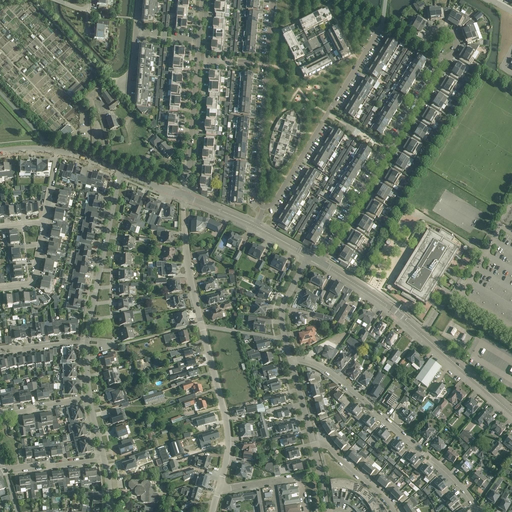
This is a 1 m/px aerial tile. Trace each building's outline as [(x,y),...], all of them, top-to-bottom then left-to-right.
[(108,8),(108,0),(107,0),(97,0),(97,2),(96,2),(96,5),(99,5),(99,7),(102,8),(108,8)] [(436,20),(435,7),(429,7),(430,10),(427,10),(427,15),(428,20),(431,20),(431,21),(433,21),(436,20)] [(441,19),(444,18),(444,14),(444,11),(447,11),(448,8),(443,9),(443,8),(435,9),(435,7),(436,20),(439,20),(441,20),(441,19)] [(230,9),(227,9),(215,8),(214,11),(215,12),(215,14),(216,14),(216,16),(225,17),(225,14),(229,15),(230,9)] [(328,8),(322,11),(327,21),(327,20),(332,17),(328,8)] [(453,24),(460,13),(455,10),(454,12),(451,10),(448,8),(447,11),(450,13),(449,15),(446,19),(449,21),(448,21),(450,22),(453,24)] [(323,23),(327,21),(322,11),(317,13),(323,23)] [(479,12),(474,17),(477,21),(483,16),(479,12)] [(313,15),(318,26),(323,23),(317,13),(313,15)] [(460,13),(453,24),(455,26),(457,27),(458,26),(460,28),(461,26),(463,27),(471,20),(469,18),(460,13)] [(308,18),(314,28),(318,26),(313,15),(308,18)] [(225,17),(216,16),(216,19),(215,19),(214,21),(213,25),(225,26),(226,20),(224,20),(225,17)] [(425,24),(427,21),(422,18),(418,16),(416,18),(414,17),(412,22),(423,29),(425,26),(426,24),(425,24)] [(309,30),(314,28),(308,18),(304,20),(309,30)] [(309,31),(309,30),(304,20),(300,22),(301,22),(299,23),(304,33),(309,31)] [(466,27),(462,29),(463,32),(462,32),(463,34),(463,35),(464,37),(476,32),(476,31),(472,20),(471,21),(466,25),(467,27),(466,27)] [(98,27),(94,27),(94,30),(95,30),(95,33),(106,34),(106,26),(105,26),(106,22),(99,21),(99,25),(97,25),(97,26),(98,26),(98,27)] [(411,27),(409,30),(418,35),(420,33),(421,31),(423,29),(412,22),(409,26),(411,27)] [(280,32),(283,38),(293,33),(290,28),(289,29),(289,28),(280,32)] [(327,33),(329,37),(340,32),(338,29),(337,28),(327,33)] [(342,36),(340,32),(329,37),(332,42),(342,36)] [(467,42),(468,44),(472,43),(479,40),(476,32),(464,37),(465,40),(466,42),(467,42)] [(99,42),(101,42),(105,42),(105,40),(108,40),(108,34),(106,34),(95,33),(94,36),(93,36),(93,39),(96,39),(96,41),(99,42)] [(295,37),(293,33),(283,38),(285,42),(295,37)] [(342,36),(332,42),(334,46),(344,41),(342,36)] [(287,47),(298,42),(295,37),(285,42),(287,47)] [(386,43),(397,49),(401,43),(398,42),(397,43),(390,39),(389,40),(388,40),(386,43)] [(336,51),(347,46),(344,41),(334,46),(336,51)] [(289,52),(300,46),(298,42),(287,47),(289,52)] [(142,43),(142,46),(141,51),(151,52),(152,47),(152,44),(142,43)] [(384,47),(394,54),(397,49),(386,43),(385,45),(385,46),(384,47)] [(463,52),(474,59),(472,58),(476,51),(479,46),(469,45),(469,46),(469,47),(468,46),(466,48),(465,48),(464,50),(463,52)] [(302,51),(300,46),(289,52),(292,56),(302,51)] [(349,50),(347,46),(336,51),(339,55),(349,50)] [(394,54),(384,47),(383,49),(381,52),(392,58),(394,54)] [(349,50),(339,55),(341,60),(343,59),(343,60),(352,56),(349,50)] [(305,55),(302,51),(292,56),(294,59),(295,60),(305,55)] [(379,56),(389,62),(392,58),(381,52),(379,54),(380,55),(379,56)] [(461,57),(459,60),(463,63),(470,67),(474,59),(463,52),(461,55),(460,57),(461,57)] [(418,53),(417,55),(418,56),(415,60),(424,66),(426,63),(425,63),(426,61),(424,60),(426,57),(418,53)] [(327,55),(323,58),(328,68),(331,66),(332,65),(327,55)] [(387,67),(389,62),(379,56),(378,58),(377,58),(376,60),(387,67)] [(328,68),(323,58),(318,60),(323,70),(328,68)] [(314,62),(319,73),(323,70),(318,60),(314,62)] [(387,67),(376,60),(374,63),(375,63),(374,65),(382,70),(384,66),(386,67),(387,67)] [(411,63),(411,64),(421,70),(422,68),(424,66),(415,60),(413,65),(411,63)] [(453,68),(465,75),(463,73),(467,66),(463,64),(458,61),(457,64),(456,63),(455,65),(453,68)] [(309,65),(314,75),(319,73),(314,62),(309,65)] [(184,65),(172,64),(171,69),(169,69),(168,72),(172,72),(182,73),(182,70),(183,70),(183,68),(184,68),(184,65)] [(411,64),(408,68),(419,74),(420,72),(420,71),(421,70),(411,64)] [(310,77),(314,75),(309,65),(304,67),(310,77)] [(374,65),(373,67),(372,66),(370,69),(379,74),(382,70),(374,65)] [(304,80),(310,77),(304,67),(305,68),(300,71),(304,80)] [(419,74),(408,68),(405,72),(416,78),(417,77),(419,74)] [(465,75),(453,68),(452,70),(450,72),(451,73),(450,75),(454,78),(458,81),(460,78),(462,79),(465,75)] [(371,75),(370,77),(377,82),(378,80),(379,80),(381,75),(370,69),(369,72),(368,74),(371,75)] [(170,81),(182,81),(183,78),(182,78),(182,76),(181,76),(182,73),(175,73),(172,72),(172,75),(171,75),(170,81)] [(416,78),(405,72),(403,77),(414,83),(415,80),(416,78)] [(377,82),(370,77),(368,79),(366,78),(365,80),(364,79),(363,82),(373,88),(376,84),(377,82)] [(403,77),(400,81),(410,87),(411,85),(412,86),(414,83),(403,77)] [(444,83),(455,90),(458,86),(456,84),(458,82),(453,79),(449,77),(447,79),(445,81),(444,83)] [(410,87),(400,81),(397,85),(408,92),(410,89),(409,89),(410,87)] [(361,87),(371,93),(373,88),(363,82),(361,85),(362,85),(361,87)] [(455,90),(444,83),(442,86),(441,88),(442,88),(440,91),(445,93),(449,96),(453,89),(455,90)] [(83,89),(79,85),(73,91),(70,88),(66,93),(71,98),(72,98),(73,99),(83,89)] [(407,95),(408,92),(397,85),(395,90),(405,96),(406,94),(407,95)] [(371,93),(361,87),(360,88),(359,88),(357,91),(368,97),(371,93)] [(209,93),(209,96),(218,97),(219,97),(220,89),(208,88),(208,91),(209,91),(208,93),(209,93)] [(355,95),(363,100),(366,96),(357,91),(356,93),(356,94),(355,95)] [(113,102),(106,92),(101,95),(108,105),(113,102)] [(436,96),(435,99),(446,106),(450,98),(444,95),(440,92),(438,94),(437,94),(436,96)] [(392,94),(390,98),(400,105),(402,102),(401,102),(402,100),(392,94)] [(363,100),(355,95),(354,97),(352,99),(361,105),(363,106),(365,102),(363,100)] [(207,104),(217,105),(218,97),(209,96),(209,99),(208,99),(208,101),(207,101),(207,104)] [(390,98),(387,103),(389,104),(397,109),(398,107),(399,108),(400,105),(390,98)] [(351,102),(350,104),(360,110),(358,109),(361,105),(352,99),(350,102),(351,102)] [(433,104),(431,106),(435,109),(440,111),(444,104),(446,106),(435,99),(434,99),(433,101),(432,103),(433,104)] [(117,106),(114,101),(107,107),(110,111),(117,106)] [(137,109),(142,114),(143,113),(146,110),(146,108),(147,108),(147,103),(137,102),(137,107),(137,109)] [(181,103),(180,103),(169,102),(170,102),(169,111),(173,111),(178,111),(179,108),(180,109),(180,106),(180,107),(181,103)] [(387,103),(384,107),(395,114),(397,111),(396,111),(397,109),(389,104),(387,103)] [(348,105),(347,108),(358,115),(360,110),(350,104),(349,106),(348,105)] [(384,107),(382,111),(392,118),(393,116),(395,114),(384,107)] [(425,114),(437,121),(441,114),(435,110),(430,107),(429,110),(428,109),(427,111),(425,114)] [(358,115),(347,108),(345,111),(346,111),(345,113),(354,119),(357,114),(357,115),(358,115)] [(293,111),(292,111),(290,111),(289,112),(288,112),(287,113),(286,113),(285,114),(287,116),(285,121),(280,119),(278,122),(277,123),(276,125),(288,129),(293,111)] [(294,112),(293,111),(288,129),(300,132),(300,131),(300,129),(300,127),(300,126),(294,124),(296,118),(293,117),(295,112),(294,112)] [(392,118),(382,111),(379,116),(381,117),(390,122),(391,120),(391,119),(392,118)] [(168,112),(167,121),(179,122),(179,119),(179,116),(178,116),(178,113),(168,112)] [(423,119),(422,122),(426,124),(432,128),(437,121),(425,114),(424,117),(422,119),(423,119)] [(117,128),(114,117),(106,119),(110,130),(117,128)] [(378,121),(387,126),(388,125),(390,122),(381,117),(378,121)] [(378,121),(376,120),(374,124),(384,131),(386,128),(385,128),(387,126),(378,121)] [(417,127),(416,129),(427,136),(430,132),(428,130),(430,128),(425,125),(421,123),(419,125),(417,127)] [(383,134),(384,131),(374,124),(371,129),(381,135),(382,133),(383,134)] [(285,140),(288,129),(276,125),(275,128),(274,131),(282,133),(280,139),(285,140)] [(69,128),(67,126),(60,132),(67,138),(73,132),(70,129),(71,128),(69,127),(69,128)] [(218,127),(216,127),(205,126),(205,130),(205,132),(206,132),(206,135),(211,135),(217,135),(217,132),(215,132),(215,127),(218,127)] [(288,129),(285,140),(289,141),(291,136),(299,138),(299,137),(299,135),(300,134),(300,132),(288,129)] [(333,131),(331,133),(342,140),(345,135),(335,129),(334,131),(333,131)] [(427,136),(416,129),(414,132),(413,134),(414,134),(412,137),(417,140),(421,142),(422,140),(425,141),(427,136)] [(63,139),(56,132),(54,134),(60,141),(63,139)] [(177,133),(168,132),(167,137),(167,139),(168,140),(176,141),(176,138),(177,138),(177,133)] [(342,140),(331,133),(330,136),(329,138),(340,144),(342,140)] [(161,141),(156,136),(150,142),(155,147),(158,149),(159,148),(169,159),(175,153),(165,143),(164,143),(161,140),(161,141)] [(204,142),(203,145),(215,146),(216,140),(214,140),(215,137),(206,137),(206,139),(205,139),(204,142)] [(337,149),(340,144),(329,138),(328,140),(328,139),(326,142),(337,149)] [(408,142),(407,145),(418,152),(422,145),(416,141),(412,138),(410,141),(409,140),(408,142)] [(269,148),(281,151),(285,140),(280,139),(278,144),(270,142),(270,145),(269,148)] [(285,140),(281,151),(293,155),(294,152),(295,150),(295,149),(287,147),(289,141),(285,140)] [(337,149),(326,142),(324,145),(325,145),(324,147),(334,153),(337,149)] [(361,145),(358,150),(369,156),(371,154),(370,153),(371,151),(361,145)] [(405,150),(403,152),(407,155),(414,159),(418,152),(407,145),(405,147),(404,149),(405,150)] [(332,157),(334,153),(324,147),(323,148),(322,148),(321,151),(332,157)] [(276,168),(281,151),(269,148),(269,151),(269,154),(275,156),(273,162),(276,163),(274,168),(275,168),(276,168)] [(358,150),(356,154),(366,160),(367,159),(368,159),(369,156),(358,150)] [(293,155),(281,151),(276,168),(277,169),(278,169),(279,164),(282,164),(284,159),(289,160),(290,159),(291,158),(292,156),(293,155)] [(332,157),(321,151),(319,153),(320,154),(319,156),(329,162),(332,157)] [(356,154),(353,158),(355,160),(364,165),(365,162),(366,160),(356,154)] [(397,160),(409,167),(407,166),(411,159),(407,156),(402,154),(401,156),(400,156),(399,158),(397,160)] [(215,157),(203,156),(202,159),(203,159),(203,161),(204,161),(204,164),(212,165),(213,165),(214,165),(214,162),(215,157)] [(326,166),(329,162),(319,156),(318,157),(317,157),(316,159),(326,166)] [(322,172),(326,166),(316,159),(314,162),(314,163),(313,164),(319,168),(318,169),(322,172)] [(353,164),(361,169),(362,167),(362,168),(364,165),(355,160),(353,164)] [(396,163),(394,165),(395,165),(394,168),(398,170),(402,173),(404,170),(406,172),(409,167),(397,160),(396,163)] [(33,174),(33,164),(30,164),(30,163),(29,163),(29,162),(27,162),(27,163),(19,163),(20,174),(24,174),(24,175),(30,175),(30,174),(33,174)] [(33,164),(33,174),(40,174),(40,176),(47,177),(47,175),(49,175),(49,176),(50,169),(47,169),(47,163),(36,163),(36,164),(33,164)] [(350,163),(348,167),(359,174),(360,171),(361,169),(353,164),(350,163)] [(212,173),(212,165),(204,164),(203,167),(202,167),(202,169),(201,169),(201,172),(212,173)] [(9,166),(9,165),(3,165),(4,178),(7,177),(7,179),(13,178),(12,171),(12,166),(9,166)] [(74,167),(68,166),(68,167),(60,165),(58,170),(63,172),(61,178),(67,180),(67,178),(70,179),(70,177),(74,167)] [(359,174),(348,167),(345,172),(355,178),(356,176),(357,176),(359,174)] [(82,170),(76,168),(76,169),(73,169),(70,177),(70,178),(69,180),(75,182),(74,183),(75,185),(77,185),(78,181),(82,170)] [(389,173),(388,176),(399,182),(402,178),(400,177),(402,174),(397,171),(393,169),(391,171),(389,173)] [(86,173),(87,171),(82,170),(78,181),(81,182),(80,184),(86,185),(89,173),(86,173)] [(314,172),(310,170),(309,171),(307,174),(316,179),(318,180),(320,176),(321,174),(315,170),(314,172)] [(343,176),(342,176),(353,182),(355,180),(354,179),(355,178),(345,172),(343,176)] [(94,188),(98,174),(92,173),(92,174),(89,173),(86,185),(94,188)] [(102,177),(103,176),(98,174),(94,188),(102,190),(105,178),(102,177)] [(316,179),(307,174),(305,176),(306,177),(305,178),(313,183),(315,179),(316,179)] [(353,182),(342,176),(340,180),(342,182),(350,186),(351,185),(352,185),(353,182)] [(399,182),(388,176),(386,178),(385,180),(386,181),(384,183),(389,186),(393,188),(394,186),(397,187),(399,182)] [(310,188),(313,183),(305,178),(304,180),(303,180),(302,182),(310,188)] [(310,188),(302,182),(300,185),(301,185),(300,187),(310,193),(308,192),(310,188)] [(350,186),(342,182),(339,186),(348,191),(350,188),(349,188),(350,186)] [(200,187),(201,187),(201,189),(202,189),(201,192),(201,195),(207,197),(207,192),(211,192),(214,185),(214,184),(213,184),(211,184),(201,183),(200,183),(200,187)] [(392,189),(384,184),(382,187),(381,186),(379,191),(388,197),(390,198),(393,194),(391,192),(392,189)] [(339,186),(337,185),(334,189),(345,195),(346,193),(346,194),(348,191),(339,186)] [(307,198),(310,193),(300,187),(299,189),(298,188),(296,191),(307,198)] [(62,193),(59,192),(58,198),(66,200),(69,200),(71,190),(63,188),(62,193)] [(334,189),(332,193),(343,200),(344,197),(345,195),(334,189)] [(304,202),(307,198),(296,191),(295,194),(294,196),(304,202)] [(377,196),(375,198),(379,201),(384,204),(388,197),(379,191),(377,193),(376,195),(377,196)] [(137,220),(139,214),(141,208),(138,207),(141,201),(143,196),(143,195),(141,194),(135,192),(134,193),(130,200),(134,202),(133,203),(134,204),(136,204),(135,205),(136,206),(133,213),(134,214),(132,216),(135,217),(134,219),(136,220),(137,220)] [(101,201),(102,199),(100,198),(101,195),(95,194),(92,194),(88,193),(87,199),(89,199),(88,202),(100,204),(101,201)] [(337,203),(339,204),(340,202),(341,203),(343,200),(332,193),(329,198),(331,199),(330,201),(336,205),(337,203)] [(300,205),(302,206),(304,202),(294,196),(293,197),(291,200),(300,205)] [(62,205),(61,208),(67,209),(69,200),(66,200),(58,198),(57,204),(62,205)] [(149,225),(151,226),(154,227),(158,217),(154,215),(155,212),(157,213),(160,205),(161,202),(160,202),(156,200),(154,199),(153,201),(149,199),(147,204),(145,208),(145,209),(149,211),(149,210),(152,211),(150,216),(153,217),(149,225)] [(37,200),(31,201),(32,215),(38,214),(37,208),(40,208),(40,202),(37,202),(37,200)] [(300,205),(291,200),(289,203),(290,203),(289,205),(299,211),(302,206),(300,205)] [(369,206),(381,213),(383,209),(381,207),(383,205),(379,202),(374,200),(373,202),(372,202),(371,204),(369,206)] [(22,202),(22,204),(23,210),(26,210),(26,215),(32,215),(31,201),(22,202)] [(86,204),(85,210),(97,212),(98,209),(99,209),(100,204),(88,202),(85,201),(85,204),(86,204)] [(9,217),(15,217),(14,208),(11,208),(10,205),(8,206),(8,203),(5,204),(5,206),(6,212),(8,212),(9,217)] [(325,203),(323,207),(334,214),(336,211),(335,211),(336,209),(325,203)] [(23,210),(22,204),(17,205),(17,207),(14,208),(15,217),(21,216),(20,210),(23,210)] [(167,205),(165,208),(164,211),(166,212),(166,219),(173,219),(173,214),(174,214),(174,210),(173,210),(173,207),(167,205)] [(286,209),(297,215),(299,211),(289,205),(288,206),(287,206),(286,209)] [(381,213),(369,206),(368,209),(366,211),(367,211),(366,214),(370,217),(374,219),(376,217),(378,218),(381,213)] [(334,214),(323,207),(322,207),(323,208),(321,212),(331,218),(332,216),(332,217),(334,214)] [(67,209),(61,208),(61,211),(55,210),(54,215),(66,218),(67,212),(67,209)] [(297,215),(286,209),(284,211),(285,212),(284,213),(294,219),(297,215)] [(97,221),(98,215),(97,215),(97,212),(85,210),(84,215),(86,215),(85,218),(97,221)] [(331,218),(321,212),(318,216),(329,223),(330,220),(331,218)] [(282,215),(280,217),(291,224),(294,219),(284,213),(283,215),(282,215)] [(59,222),(58,225),(64,226),(67,227),(68,224),(65,223),(65,222),(66,222),(66,219),(66,218),(54,215),(53,221),(59,222)] [(361,219),(360,222),(371,229),(374,224),(372,223),(373,220),(365,215),(363,218),(363,217),(361,219)] [(329,223),(318,216),(317,216),(315,220),(326,227),(327,225),(327,226),(329,223)] [(291,224),(280,217),(279,220),(278,222),(280,223),(278,226),(285,230),(286,227),(288,228),(291,224)] [(95,226),(96,226),(97,221),(85,218),(84,221),(83,221),(82,226),(94,228),(95,226)] [(134,219),(133,223),(127,221),(126,225),(127,225),(127,227),(126,227),(125,231),(130,233),(130,232),(134,234),(136,227),(140,228),(141,222),(134,219)] [(206,219),(197,219),(195,220),(196,221),(195,222),(194,222),(192,223),(191,232),(200,233),(206,228),(206,227),(207,227),(218,232),(221,225),(210,220),(210,221),(208,220),(206,220),(206,219)] [(326,227),(315,220),(312,225),(323,232),(325,229),(324,228),(326,227)] [(371,229),(360,222),(357,226),(358,227),(356,229),(365,235),(366,232),(369,233),(371,229)] [(58,225),(58,228),(52,227),(51,232),(60,234),(62,235),(64,235),(66,226),(64,226),(58,225)] [(310,229),(312,231),(320,236),(321,234),(322,234),(323,232),(312,225),(313,225),(310,229)] [(95,234),(95,232),(93,231),(94,228),(82,226),(81,231),(82,232),(82,235),(94,237),(95,234)] [(154,227),(151,226),(150,231),(157,231),(157,235),(159,237),(162,237),(162,238),(164,238),(163,243),(173,244),(173,240),(172,240),(173,234),(164,233),(165,229),(154,227)] [(438,235),(429,229),(428,230),(430,231),(396,287),(395,286),(394,286),(403,292),(401,295),(408,299),(409,297),(415,301),(414,303),(417,300),(426,305),(424,304),(458,248),(460,249),(451,243),(454,238),(441,230),(438,235)] [(9,239),(18,238),(17,232),(12,233),(12,230),(4,231),(5,240),(9,239)] [(352,235),(350,237),(362,244),(365,240),(363,238),(364,236),(356,230),(354,233),(353,233),(352,235)] [(312,231),(310,235),(318,240),(320,238),(319,237),(320,236),(312,231)] [(51,232),(50,238),(55,239),(55,242),(61,243),(62,235),(60,234),(51,232)] [(232,234),(227,244),(238,249),(242,239),(237,237),(237,236),(232,234)] [(91,242),(93,242),(94,237),(82,235),(81,237),(80,237),(79,243),(91,245),(91,242)] [(318,240),(310,235),(307,239),(306,239),(303,244),(310,248),(313,243),(315,244),(316,243),(317,243),(318,240)] [(362,244),(350,237),(349,240),(348,242),(347,245),(355,250),(357,247),(359,249),(362,244)] [(5,240),(7,245),(8,248),(14,247),(13,245),(19,244),(18,238),(9,239),(5,240)] [(132,249),(134,239),(128,238),(123,238),(123,242),(123,247),(128,248),(129,249),(130,250),(132,249)] [(472,243),(479,247),(481,242),(474,238),(472,243)] [(61,243),(55,242),(54,245),(49,244),(48,246),(47,249),(48,249),(56,251),(57,248),(60,248),(61,243)] [(91,253),(92,248),(90,248),(91,245),(79,243),(78,248),(79,248),(78,251),(91,253)] [(261,248),(253,245),(248,254),(259,260),(265,249),(261,247),(261,248)] [(353,260),(356,255),(353,253),(355,251),(351,248),(346,246),(345,248),(344,248),(343,250),(341,253),(353,259),(353,260)] [(20,255),(21,255),(20,252),(19,250),(14,250),(14,247),(8,248),(8,253),(8,254),(7,257),(11,256),(20,255)] [(56,251),(48,249),(48,250),(47,250),(47,253),(46,255),(52,256),(51,259),(57,260),(59,260),(60,257),(57,254),(56,254),(56,251)] [(174,250),(163,249),(163,259),(165,260),(165,261),(169,261),(169,260),(173,260),(173,255),(174,255),(174,250)] [(88,259),(90,259),(91,253),(78,251),(78,254),(76,254),(75,259),(88,261),(88,259)] [(242,253),(237,251),(233,259),(238,261),(242,253)] [(208,259),(207,252),(198,254),(199,261),(201,261),(201,265),(202,274),(208,273),(208,274),(211,274),(211,273),(212,272),(211,268),(214,268),(214,263),(209,264),(208,259)] [(341,253),(340,255),(338,257),(339,258),(338,260),(341,262),(340,265),(347,269),(348,267),(351,262),(353,259),(341,253)] [(16,265),(15,262),(21,261),(21,259),(21,256),(20,256),(20,255),(11,256),(7,257),(9,262),(10,265),(16,265)] [(130,256),(120,256),(120,260),(121,260),(121,261),(121,262),(121,266),(130,266),(130,256)] [(283,260),(276,256),(270,266),(281,272),(287,261),(283,259),(283,260)] [(51,259),(51,262),(45,261),(44,266),(53,268),(56,269),(57,262),(57,260),(51,259)] [(87,270),(88,265),(87,264),(88,261),(75,259),(74,264),(76,265),(75,268),(87,270)] [(167,263),(161,262),(161,270),(167,270),(167,276),(170,276),(175,276),(175,269),(176,269),(176,266),(175,266),(167,266),(167,263)] [(22,273),(22,272),(23,272),(22,269),(22,267),(16,267),(16,265),(10,265),(10,268),(10,274),(13,274),(22,273)] [(56,269),(53,268),(44,266),(43,272),(49,273),(48,276),(54,277),(54,274),(55,274),(56,269)] [(85,275),(86,275),(87,270),(75,268),(75,270),(73,270),(72,275),(84,278),(85,275)] [(118,273),(118,277),(119,277),(119,281),(126,281),(129,281),(129,278),(132,278),(133,277),(133,274),(133,273),(130,273),(130,269),(123,269),(123,273),(118,273)] [(11,281),(12,281),(12,283),(18,282),(17,279),(23,278),(22,273),(13,274),(10,274),(11,281)] [(326,280),(315,274),(310,282),(322,288),(326,280)] [(84,286),(85,281),(84,281),(84,278),(72,275),(71,281),(72,281),(72,284),(84,286)] [(54,277),(48,276),(47,279),(42,278),(41,284),(54,286),(55,280),(53,280),(54,277)] [(217,285),(215,280),(209,281),(210,284),(204,285),(206,292),(215,289),(214,285),(217,285)] [(179,285),(178,281),(169,283),(170,293),(181,292),(180,285),(179,285)] [(270,298),(271,296),(271,295),(270,295),(271,292),(268,291),(270,288),(257,281),(255,284),(259,286),(258,289),(258,290),(260,291),(258,296),(262,299),(262,298),(267,300),(268,298),(269,298),(270,298)] [(342,300),(344,301),(346,302),(350,296),(346,293),(348,289),(344,287),(344,286),(336,281),(330,292),(331,292),(328,298),(327,300),(328,300),(326,302),(329,306),(332,303),(331,302),(332,300),(332,301),(336,295),(338,296),(341,292),(345,295),(342,300)] [(54,286),(41,284),(40,284),(40,287),(40,289),(45,290),(45,293),(50,294),(51,294),(52,293),(54,286)] [(82,291),(83,292),(84,286),(72,284),(71,287),(70,287),(69,292),(81,294),(82,291)] [(129,295),(128,284),(119,284),(119,288),(117,288),(117,290),(119,290),(119,291),(118,291),(119,296),(129,295)] [(225,294),(224,290),(218,291),(219,295),(207,298),(209,305),(220,302),(219,298),(223,297),(223,294),(225,294)] [(319,298),(318,297),(306,291),(303,296),(303,297),(304,297),(304,298),(300,305),(304,307),(308,308),(311,303),(315,305),(319,298)] [(81,303),(82,298),(80,297),(81,294),(69,292),(68,297),(69,298),(69,301),(81,303)] [(48,303),(42,297),(35,298),(35,293),(29,294),(30,303),(31,303),(38,306),(38,305),(39,305),(39,304),(38,299),(39,299),(43,302),(43,304),(48,303)] [(24,300),(21,301),(22,307),(22,308),(31,307),(30,303),(29,294),(23,295),(24,300)] [(21,301),(18,301),(18,295),(12,296),(13,305),(13,310),(16,309),(22,308),(22,307),(21,301)] [(47,295),(45,295),(42,297),(48,303),(51,300),(47,295)] [(7,306),(13,305),(12,296),(6,297),(7,302),(4,303),(4,308),(4,309),(7,308),(7,306)] [(165,297),(166,301),(170,300),(170,302),(173,301),(175,308),(181,307),(181,308),(184,307),(183,303),(182,303),(181,297),(173,299),(172,296),(165,297)] [(135,299),(135,297),(119,299),(119,304),(117,304),(118,311),(129,309),(128,302),(131,301),(131,299),(135,299)] [(264,302),(256,299),(254,314),(265,315),(266,312),(267,309),(265,309),(265,307),(266,307),(267,306),(263,305),(264,302)] [(344,301),(342,300),(339,305),(338,304),(334,311),(336,313),(340,307),(344,301)] [(78,308),(80,308),(81,303),(69,301),(68,303),(67,303),(66,309),(78,311),(78,308)] [(344,301),(340,307),(342,309),(334,322),(335,322),(340,325),(341,326),(347,317),(350,319),(354,313),(350,311),(351,309),(345,305),(346,302),(344,301)] [(153,321),(150,308),(144,309),(147,323),(153,321)] [(220,311),(219,309),(211,310),(213,315),(212,316),(213,321),(223,318),(221,311),(220,311)] [(370,314),(364,311),(358,320),(369,326),(375,316),(370,313),(370,314)] [(187,320),(186,313),(179,314),(174,315),(175,320),(176,320),(177,324),(174,324),(175,329),(188,325),(186,320),(187,320)] [(333,318),(314,313),(313,318),(323,320),(327,321),(327,323),(327,324),(330,323),(333,318)] [(301,325),(304,325),(305,320),(308,320),(308,315),(305,315),(305,314),(296,314),(295,325),(296,325),(297,326),(300,326),(301,325)] [(129,316),(129,315),(118,317),(120,326),(131,324),(130,319),(133,319),(133,316),(129,316)] [(258,317),(249,316),(248,321),(251,322),(250,325),(251,325),(252,327),(253,328),(254,328),(254,330),(259,331),(259,332),(265,333),(266,327),(264,327),(265,323),(257,321),(258,317)] [(53,336),(59,335),(59,334),(61,333),(60,321),(55,322),(54,317),(51,318),(52,324),(53,336)] [(70,334),(75,333),(75,332),(78,331),(77,324),(78,324),(79,320),(77,321),(77,319),(71,320),(71,321),(68,322),(70,334)] [(65,335),(67,334),(70,334),(68,322),(66,322),(65,321),(60,321),(61,333),(64,333),(65,335)] [(48,337),(50,336),(53,336),(52,324),(49,324),(49,322),(43,323),(45,335),(48,335),(48,337)] [(37,338),(42,337),(42,336),(45,335),(43,323),(38,324),(38,325),(35,326),(37,338)] [(386,327),(380,323),(376,329),(373,327),(369,335),(374,338),(376,334),(380,337),(382,333),(383,334),(385,331),(384,330),(386,327)] [(31,339),(33,338),(37,338),(35,326),(32,326),(32,324),(27,325),(28,337),(31,337),(31,339)] [(20,340),(25,339),(25,338),(28,337),(27,325),(21,326),(21,327),(18,328),(20,340)] [(14,340),(16,340),(20,340),(18,328),(16,328),(15,326),(10,327),(11,339),(14,339),(14,340)] [(316,331),(315,326),(306,328),(307,332),(304,333),(299,334),(300,337),(299,337),(301,344),(309,342),(311,345),(316,342),(315,340),(314,335),(316,334),(315,331),(316,331)] [(134,339),(132,329),(120,332),(122,342),(134,339)] [(362,343),(368,332),(364,330),(358,340),(361,343),(362,343)] [(189,342),(186,333),(179,335),(174,336),(174,335),(170,336),(170,335),(163,336),(165,344),(172,342),(171,340),(179,338),(181,345),(189,342)] [(387,339),(384,337),(380,345),(385,348),(387,344),(391,347),(393,343),(394,344),(396,341),(395,340),(397,337),(391,333),(387,339)] [(262,338),(253,336),(254,342),(256,341),(257,345),(256,345),(257,349),(258,349),(258,351),(267,348),(267,347),(270,347),(270,346),(269,342),(264,343),(264,341),(263,341),(262,338)] [(336,362),(335,364),(339,368),(341,369),(342,370),(342,369),(346,365),(349,360),(351,358),(354,360),(360,354),(359,353),(364,348),(353,338),(351,337),(346,343),(347,344),(356,352),(353,356),(351,354),(347,358),(343,355),(341,357),(339,358),(336,361),(336,362)] [(324,358),(327,359),(329,360),(334,352),(327,348),(326,350),(320,346),(315,349),(317,354),(320,352),(324,354),(323,357),(325,358),(324,358)] [(62,354),(62,356),(75,355),(75,350),(68,350),(68,347),(61,348),(62,350),(61,350),(61,354),(62,354)] [(188,350),(187,349),(183,350),(174,352),(170,353),(171,358),(184,354),(185,357),(188,357),(192,355),(191,349),(188,350)] [(401,354),(396,350),(386,363),(387,364),(384,369),(388,372),(391,367),(401,354)] [(411,365),(417,370),(424,363),(416,356),(417,354),(413,351),(410,355),(409,355),(406,358),(413,364),(411,365)] [(116,358),(114,352),(109,354),(109,357),(104,358),(106,367),(112,365),(111,363),(114,362),(113,359),(116,358)] [(260,353),(251,356),(252,360),(258,359),(258,361),(263,360),(264,365),(274,362),(273,356),(272,357),(271,354),(261,357),(260,353)] [(49,356),(49,354),(44,354),(44,359),(44,364),(49,364),(49,362),(52,362),(52,361),(52,356),(49,356)] [(40,357),(40,355),(35,355),(35,360),(35,365),(41,365),(40,363),(43,363),(43,357),(40,357)] [(60,364),(62,364),(68,364),(68,361),(75,361),(75,355),(62,356),(62,358),(61,358),(61,361),(60,361),(60,364)] [(31,356),(25,356),(27,366),(32,366),(32,368),(35,368),(34,362),(34,358),(31,358),(31,356)] [(158,356),(153,358),(155,369),(161,367),(158,356)] [(22,359),(21,357),(16,358),(18,367),(23,367),(23,365),(26,365),(25,358),(22,359)] [(7,359),(9,369),(14,368),(14,369),(17,368),(15,359),(13,360),(12,358),(7,359)] [(8,368),(8,365),(6,361),(4,361),(3,359),(0,359),(0,368),(0,370),(5,369),(6,370),(9,369),(8,368)] [(187,367),(188,368),(190,367),(195,366),(193,359),(190,360),(190,359),(185,361),(180,362),(177,363),(178,368),(180,368),(180,369),(187,367)] [(441,367),(430,359),(413,383),(414,384),(418,387),(421,384),(427,388),(441,367)] [(359,365),(354,361),(347,369),(350,371),(347,374),(354,380),(361,372),(357,368),(359,365)] [(62,371),(62,373),(76,372),(75,367),(68,367),(68,364),(62,364),(62,368),(63,367),(63,370),(62,371)] [(274,369),(273,366),(262,369),(264,377),(268,376),(269,378),(278,376),(277,371),(275,371),(275,369),(274,369)] [(114,375),(112,369),(104,371),(105,374),(103,374),(105,380),(108,380),(109,386),(114,385),(120,383),(118,374),(114,375)] [(186,377),(186,379),(198,375),(196,369),(185,372),(169,377),(170,382),(186,377)] [(371,375),(366,371),(356,382),(362,387),(364,385),(366,387),(369,383),(371,380),(368,379),(370,375),(371,375)] [(76,372),(62,373),(63,375),(62,375),(62,378),(63,378),(63,381),(69,381),(69,378),(76,378),(76,372)] [(310,385),(321,382),(320,377),(321,375),(317,373),(316,372),(315,372),(315,373),(314,374),(314,375),(313,375),(313,374),(307,376),(309,382),(310,382),(310,385)] [(384,376),(379,373),(372,384),(373,384),(375,386),(372,392),(370,394),(376,397),(377,398),(379,394),(380,395),(383,390),(382,390),(377,387),(384,376)] [(272,380),(262,383),(264,388),(270,387),(272,392),(277,391),(282,389),(280,384),(279,384),(277,379),(272,380)] [(69,381),(63,381),(63,385),(68,384),(68,386),(65,387),(63,387),(63,390),(76,389),(76,384),(69,384),(69,381)] [(194,390),(195,393),(195,394),(202,392),(201,386),(197,387),(197,384),(193,385),(192,382),(187,383),(177,387),(182,385),(184,391),(192,388),(193,391),(194,390)] [(319,392),(324,390),(323,387),(320,388),(318,383),(321,382),(310,385),(311,388),(310,388),(312,393),(319,392)] [(28,390),(23,391),(25,403),(31,402),(29,392),(33,392),(31,383),(27,384),(28,390)] [(433,392),(433,393),(438,396),(445,387),(440,383),(433,392)] [(110,389),(105,391),(108,401),(113,400),(113,402),(116,401),(117,402),(116,403),(120,402),(121,405),(126,404),(128,403),(126,396),(124,390),(121,391),(117,392),(116,387),(110,389)] [(14,390),(14,388),(11,389),(11,392),(6,393),(6,397),(8,405),(13,405),(12,397),(15,397),(15,394),(14,390)] [(417,390),(419,391),(415,396),(414,395),(412,398),(416,400),(422,403),(424,400),(425,399),(427,397),(422,394),(423,394),(421,392),(423,390),(419,388),(417,390)] [(77,395),(76,389),(63,390),(63,392),(62,392),(62,396),(63,396),(63,399),(70,398),(70,395),(77,395)] [(461,392),(457,389),(452,394),(452,395),(448,400),(452,404),(455,400),(456,401),(458,399),(461,402),(466,395),(462,391),(461,392)] [(15,394),(15,397),(19,396),(20,403),(25,403),(23,391),(18,392),(18,390),(14,390),(15,394)] [(315,402),(323,400),(323,399),(322,394),(324,393),(324,390),(319,392),(312,393),(313,399),(314,398),(315,402)] [(340,415),(350,403),(347,400),(347,399),(346,398),(345,397),(344,397),(343,397),(336,391),(332,395),(333,399),(334,398),(342,404),(337,410),(340,415)] [(164,400),(162,392),(159,393),(153,395),(143,398),(145,406),(164,400)] [(260,401),(262,400),(263,404),(266,403),(265,401),(271,400),(270,395),(259,398),(260,401)] [(398,398),(393,395),(388,403),(384,400),(381,403),(388,408),(389,406),(391,408),(394,410),(398,404),(396,402),(398,398)] [(285,403),(283,396),(279,397),(279,396),(280,396),(272,398),(275,406),(285,403)] [(407,397),(405,396),(402,400),(401,403),(403,404),(405,402),(408,402),(408,401),(409,401),(409,399),(408,399),(408,398),(407,397)] [(197,401),(196,398),(195,398),(193,399),(188,401),(183,402),(185,407),(196,404),(197,407),(198,407),(199,411),(202,410),(207,409),(205,402),(202,403),(201,400),(197,401)] [(323,400),(315,402),(316,405),(315,406),(316,411),(317,411),(324,409),(323,406),(325,406),(325,405),(328,404),(326,399),(323,400)] [(438,407),(432,414),(434,417),(437,419),(439,416),(441,413),(439,411),(440,409),(441,410),(448,403),(444,399),(438,407)] [(475,402),(471,399),(465,406),(468,409),(467,411),(472,416),(478,408),(473,403),(475,402)] [(350,403),(340,415),(345,410),(349,413),(347,415),(350,417),(353,414),(357,408),(353,405),(350,403)] [(266,413),(263,404),(236,410),(238,416),(257,412),(258,414),(266,413)] [(464,409),(461,406),(453,415),(455,413),(459,415),(464,409)] [(68,417),(81,414),(80,408),(73,410),(72,407),(66,408),(67,411),(66,412),(66,415),(68,415),(68,417)] [(282,410),(282,407),(265,411),(266,415),(273,416),(274,414),(277,413),(279,419),(289,416),(287,411),(286,412),(285,409),(282,410)] [(324,409),(317,411),(316,411),(318,416),(319,416),(320,421),(325,419),(328,417),(326,411),(327,411),(326,408),(324,409)] [(357,408),(353,414),(355,416),(354,417),(358,421),(364,415),(361,412),(357,408)] [(409,412),(405,408),(399,414),(404,418),(406,419),(404,420),(409,424),(411,422),(412,422),(414,420),(414,418),(416,416),(409,411),(409,412)] [(110,418),(111,421),(113,424),(123,421),(121,414),(120,414),(119,410),(111,413),(113,417),(110,418)] [(490,415),(484,410),(474,421),(480,426),(483,422),(489,427),(495,420),(489,415),(490,415)] [(264,417),(266,414),(266,413),(258,414),(259,420),(260,423),(258,423),(258,424),(258,427),(260,427),(261,427),(262,429),(260,430),(262,439),(269,438),(264,419),(264,417)] [(51,414),(45,415),(47,426),(53,425),(53,431),(59,430),(57,420),(52,421),(51,414)] [(81,414),(68,417),(68,419),(68,422),(69,422),(70,425),(76,424),(75,421),(82,419),(81,414)] [(187,419),(186,419),(187,424),(192,423),(196,421),(198,427),(210,424),(215,422),(213,414),(200,418),(200,415),(191,417),(187,419)] [(41,422),(38,423),(39,430),(42,430),(42,427),(47,426),(45,415),(40,415),(41,422)] [(371,420),(367,416),(366,417),(364,415),(358,421),(363,425),(364,424),(366,425),(371,420)] [(186,416),(171,422),(172,424),(186,419),(187,419),(186,416)] [(29,426),(30,429),(30,430),(35,429),(35,431),(39,430),(38,423),(34,424),(33,417),(28,417),(29,426)] [(325,431),(326,431),(335,425),(333,423),(331,424),(328,419),(322,421),(320,422),(323,426),(322,427),(325,431)] [(366,432),(368,429),(372,433),(374,430),(378,426),(375,424),(375,423),(371,420),(366,425),(363,429),(363,430),(366,432)] [(279,426),(278,426),(279,433),(292,430),(290,422),(279,425),(279,426)] [(502,426),(497,422),(491,429),(499,436),(506,428),(502,425),(502,426)] [(126,426),(124,423),(118,425),(119,429),(115,430),(118,438),(121,437),(122,440),(125,439),(125,436),(127,435),(124,427),(126,426)] [(76,424),(70,425),(67,426),(70,434),(72,433),(85,430),(84,425),(77,427),(76,424)] [(435,431),(428,424),(420,433),(427,440),(435,431)] [(251,437),(250,425),(240,426),(241,434),(240,434),(240,438),(251,437)] [(335,425),(326,431),(325,431),(328,436),(329,435),(331,439),(338,434),(335,429),(333,430),(332,428),(335,425)] [(386,433),(382,429),(382,430),(379,427),(375,431),(373,434),(371,436),(372,436),(376,440),(378,442),(381,438),(386,433)] [(85,430),(72,433),(74,442),(80,440),(79,437),(86,436),(85,430)] [(204,443),(200,444),(202,449),(211,446),(209,441),(219,438),(218,437),(216,431),(202,436),(202,437),(204,441),(204,443)] [(386,433),(381,438),(384,440),(382,441),(387,445),(392,439),(390,437),(390,436),(386,433)] [(467,433),(462,439),(465,442),(471,436),(467,433)] [(331,439),(335,442),(334,443),(338,447),(343,442),(347,438),(344,435),(342,438),(338,434),(331,439)] [(296,443),(294,435),(282,438),(285,446),(296,443)] [(511,438),(510,436),(503,444),(511,451),(511,438)] [(338,447),(341,451),(342,450),(345,453),(351,447),(347,443),(349,441),(347,438),(343,442),(338,447)] [(444,442),(438,438),(432,445),(435,448),(435,447),(436,449),(436,450),(439,452),(442,449),(443,450),(446,446),(443,443),(444,442)] [(122,445),(118,447),(121,455),(133,451),(131,446),(134,445),(131,439),(123,442),(124,444),(123,445),(122,445)] [(400,444),(396,441),(395,441),(392,439),(387,445),(391,449),(391,450),(393,452),(395,450),(399,445),(400,444)] [(80,440),(74,442),(75,445),(79,444),(80,447),(76,448),(76,450),(89,447),(88,441),(81,443),(80,440)] [(179,441),(169,445),(173,458),(184,454),(179,441)] [(498,442),(489,452),(494,456),(496,454),(503,446),(498,442)] [(56,456),(55,449),(55,445),(50,446),(50,443),(46,444),(47,450),(50,450),(51,457),(56,456)] [(62,456),(61,453),(63,453),(63,454),(66,454),(63,443),(60,444),(60,445),(55,445),(55,449),(56,456),(62,456)] [(242,450),(246,450),(246,452),(245,452),(245,453),(244,453),(243,455),(244,456),(244,459),(254,461),(255,458),(253,456),(252,456),(253,453),(252,453),(252,449),(256,449),(255,443),(241,444),(242,450)] [(32,458),(30,447),(25,448),(24,444),(21,445),(22,452),(25,452),(26,459),(32,458)] [(38,446),(39,451),(40,459),(45,458),(44,450),(47,450),(46,444),(38,445),(38,446)] [(395,454),(396,453),(401,457),(403,455),(406,451),(403,448),(404,448),(400,444),(399,445),(395,450),(393,452),(395,454)] [(477,446),(474,444),(471,448),(470,448),(466,453),(469,456),(473,451),(475,453),(479,448),(477,446)] [(30,447),(32,458),(31,452),(34,452),(35,459),(40,459),(39,451),(39,448),(38,448),(38,446),(30,447)] [(90,452),(89,447),(76,450),(77,452),(78,455),(77,455),(78,457),(84,457),(84,454),(90,452)] [(166,447),(161,449),(165,463),(171,461),(166,447)] [(297,449),(295,450),(294,447),(289,448),(285,449),(287,456),(289,456),(290,460),(295,458),(300,457),(299,456),(300,455),(299,453),(298,452),(298,449),(297,449)] [(353,461),(357,455),(355,454),(356,452),(352,448),(346,454),(349,457),(349,458),(353,461)] [(374,450),(371,453),(378,459),(379,457),(380,456),(381,455),(374,450)] [(459,456),(451,450),(445,457),(448,460),(449,459),(453,463),(459,456)] [(360,466),(365,460),(368,457),(361,451),(357,455),(353,461),(357,465),(357,464),(360,466)] [(146,452),(134,456),(135,458),(136,460),(136,462),(145,459),(148,458),(146,452)] [(414,458),(415,457),(411,453),(410,454),(407,452),(404,455),(402,458),(406,461),(404,463),(407,466),(410,463),(414,458)] [(375,463),(368,457),(365,460),(360,466),(363,469),(362,469),(366,473),(371,467),(375,463)] [(407,466),(410,463),(412,464),(411,466),(416,470),(421,463),(418,461),(419,460),(415,457),(414,458),(410,463),(407,466)] [(468,462),(465,459),(457,468),(460,470),(461,469),(466,473),(469,470),(470,471),(471,470),(472,468),(473,468),(467,463),(468,462)] [(301,463),(300,460),(295,461),(286,463),(286,464),(287,469),(293,467),(294,471),(295,471),(299,470),(299,471),(303,470),(302,465),(301,462),(301,463)] [(126,463),(122,465),(124,470),(125,469),(126,472),(136,468),(134,461),(130,462),(126,463)] [(179,470),(176,461),(169,463),(172,472),(179,470)] [(197,463),(193,462),(193,463),(192,466),(196,467),(200,468),(199,468),(207,470),(209,465),(201,462),(198,462),(197,463)] [(273,463),(266,464),(264,470),(275,475),(274,474),(273,467),(273,463)] [(366,473),(370,476),(371,476),(374,478),(379,472),(375,468),(376,466),(373,465),(375,463),(371,467),(366,473)] [(424,474),(426,472),(428,469),(429,469),(425,465),(424,466),(421,463),(416,470),(420,474),(422,472),(424,474)] [(248,466),(239,464),(238,471),(237,470),(235,476),(244,478),(245,474),(246,475),(247,472),(251,473),(252,468),(248,467),(248,466)] [(96,479),(95,469),(90,470),(90,472),(91,475),(92,483),(101,482),(100,478),(96,479)] [(424,474),(426,476),(425,477),(430,482),(432,479),(436,476),(432,473),(433,472),(429,469),(428,469),(426,472),(424,474)] [(80,483),(81,487),(82,487),(84,487),(82,476),(79,476),(78,470),(73,471),(74,481),(75,484),(80,483)] [(92,485),(92,483),(91,475),(90,470),(85,471),(85,475),(82,476),(83,486),(92,485)] [(70,485),(75,484),(74,481),(73,471),(68,471),(69,478),(66,479),(67,485),(70,485)] [(57,473),(58,483),(59,487),(63,487),(63,488),(67,487),(67,485),(66,479),(63,479),(62,472),(57,473)] [(183,476),(182,472),(169,476),(168,473),(164,474),(165,479),(170,479),(170,480),(183,476)] [(388,477),(386,480),(384,478),(385,477),(380,472),(375,479),(378,481),(377,482),(381,485),(386,480),(388,477)] [(487,480),(478,472),(472,479),(477,483),(476,484),(480,487),(482,486),(485,488),(489,484),(486,481),(487,480)] [(50,489),(53,489),(53,484),(58,483),(57,475),(57,473),(51,473),(52,477),(49,477),(49,481),(50,489)] [(40,475),(42,486),(48,486),(48,489),(50,489),(49,481),(46,482),(46,474),(40,475)] [(35,475),(36,485),(33,485),(34,491),(37,491),(36,486),(41,486),(42,486),(40,475),(35,475)] [(206,489),(209,479),(198,475),(195,486),(206,489)] [(33,485),(30,485),(29,477),(24,478),(25,489),(25,490),(31,490),(31,492),(34,491),(33,485)] [(388,477),(386,480),(381,485),(385,489),(386,488),(389,491),(394,484),(397,482),(391,478),(390,479),(388,477)] [(434,488),(435,491),(444,483),(440,479),(439,480),(437,477),(429,484),(430,485),(432,488),(434,488)] [(25,489),(24,478),(19,479),(20,486),(16,486),(16,493),(21,492),(20,489),(25,489)] [(135,480),(131,480),(128,483),(128,487),(131,490),(134,490),(134,494),(137,496),(140,497),(140,500),(143,503),(156,504),(159,501),(159,497),(156,494),(153,494),(153,490),(150,488),(150,484),(148,481),(144,481),(141,483),(141,485),(138,485),(138,483),(135,480)] [(422,484),(418,481),(415,485),(421,490),(424,487),(421,485),(422,484)] [(354,483),(351,492),(356,494),(354,496),(355,496),(360,486),(359,485),(354,483)] [(435,491),(441,498),(442,496),(449,491),(446,488),(447,487),(444,483),(435,491)] [(389,491),(391,493),(391,494),(394,498),(400,493),(398,491),(399,489),(394,484),(389,491)] [(499,486),(495,484),(486,497),(489,499),(488,500),(491,502),(494,504),(499,496),(496,494),(497,493),(495,492),(499,486)] [(299,493),(298,487),(290,488),(290,485),(283,486),(283,489),(281,490),(282,496),(299,493)] [(355,496),(358,499),(365,490),(362,487),(360,486),(355,496)] [(193,488),(193,490),(184,488),(184,490),(182,489),(181,491),(185,492),(200,496),(201,494),(202,494),(203,492),(202,491),(201,491),(202,491),(193,488)] [(369,493),(365,490),(358,499),(362,502),(364,500),(370,494),(369,493)] [(444,502),(444,503),(446,505),(450,502),(455,498),(455,497),(452,493),(451,494),(449,491),(442,496),(441,498),(444,502)] [(185,492),(184,495),(184,496),(188,497),(188,495),(191,495),(190,500),(198,502),(200,496),(185,492)] [(509,495),(505,492),(497,506),(499,508),(499,509),(502,510),(502,511),(503,511),(505,511),(510,505),(507,503),(507,502),(506,500),(509,495)] [(402,495),(400,493),(394,498),(398,501),(399,501),(401,504),(405,501),(408,498),(403,493),(402,495)] [(252,500),(251,494),(229,497),(229,499),(229,501),(228,500),(225,510),(231,511),(233,504),(234,505),(236,503),(235,502),(244,501),(252,500)] [(364,500),(367,504),(374,498),(371,495),(370,494),(364,500)] [(299,497),(292,498),(292,495),(285,496),(285,499),(283,499),(284,506),(300,504),(299,497)] [(10,502),(8,496),(0,499),(3,504),(10,502)] [(418,506),(412,497),(402,505),(404,508),(406,511),(407,511),(413,509),(418,506)] [(455,497),(455,498),(450,502),(446,505),(452,511),(454,510),(457,508),(461,505),(458,502),(459,501),(455,497)] [(364,506),(367,509),(370,508),(377,504),(377,502),(374,498),(367,504),(364,506)]
